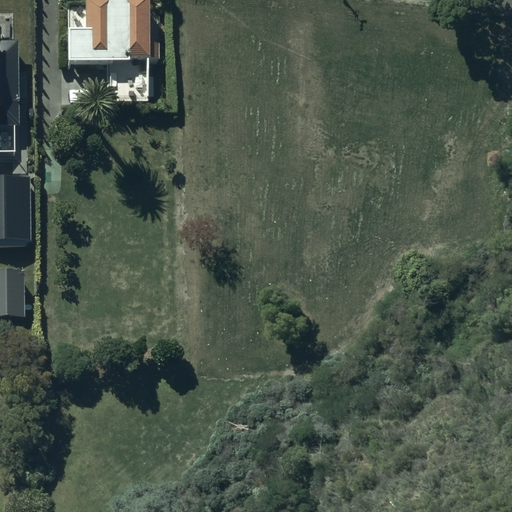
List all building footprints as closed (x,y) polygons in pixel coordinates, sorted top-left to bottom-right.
[(159,49),(146,49),(146,9),(138,9),(138,6),(74,6),(74,38),(55,38),(55,71),(118,71),(118,67),(159,67),(159,49)] [(243,18),(206,18),(206,34),(201,34),(201,97),(188,97),(188,128),(204,128),(204,159),(267,159),(267,91),(269,91),(269,52),(266,52),(266,24),(243,24),(243,18)] [(0,130),(11,130),(10,48),(0,48),(0,130)] [(156,142),(79,142),(79,154),(61,154),(61,161),(49,161),(49,212),(80,212),(79,254),(86,254),(86,297),(141,297),(141,313),(97,313),(97,352),(157,352),(157,313),(152,313),(152,252),(155,253),(156,142)] [(511,243),(511,181),(461,161),(420,264),(493,293),(511,243)] [(24,182),(0,182),(0,246),(24,247),(24,182)] [(18,279),(0,278),(0,323),(18,324),(18,279)]
